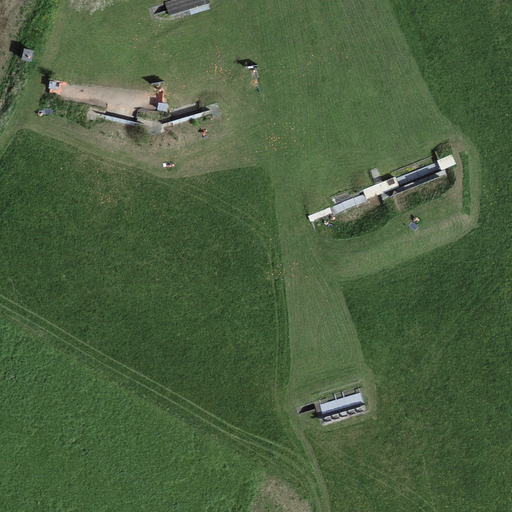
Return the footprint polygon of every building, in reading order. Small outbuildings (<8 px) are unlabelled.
[(209,0),(171,0),(164,2),(168,16),(210,4),(209,0)] [(22,61),(32,63),(34,52),(24,50),(22,61)] [(219,116),(216,104),(207,107),(211,119),(219,116)] [(87,108),(84,120),(93,122),(96,110),(87,108)] [(152,123),(144,121),(141,133),(152,136),(163,133),(159,120),(152,123)] [(364,194),(307,216),(310,223),(387,192),(389,198),(447,175),(445,169),(457,164),(453,154),(436,161),(436,159),(393,175),(394,178),(362,190),(364,194)] [(360,388),(313,402),(317,416),(364,402),(360,388)]
